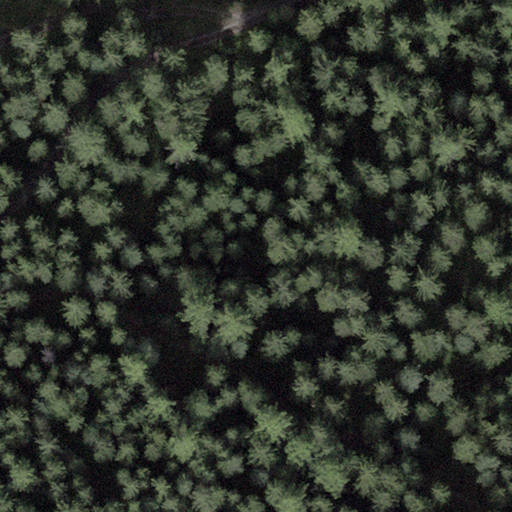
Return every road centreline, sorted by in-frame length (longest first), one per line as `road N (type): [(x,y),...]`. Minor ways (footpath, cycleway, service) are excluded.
road 1 (track): [(238,21),(107,86),(0,212)]
road 2 (track): [(238,21),(181,4),(91,9),(0,35)]
